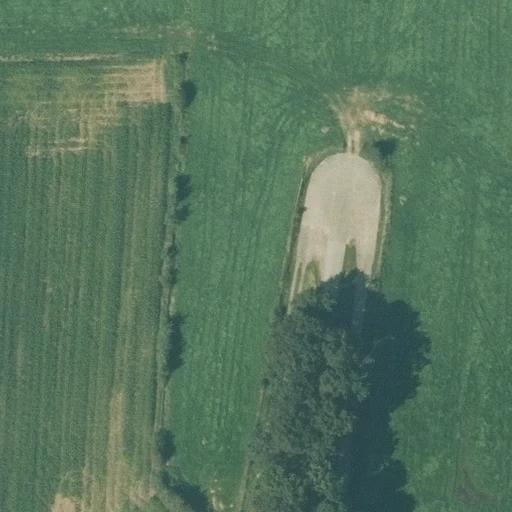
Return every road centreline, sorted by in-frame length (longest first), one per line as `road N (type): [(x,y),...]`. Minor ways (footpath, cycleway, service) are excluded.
road 1 (unclassified): [(303,511),(347,185),(371,212),(341,511)]
road 2 (track): [(347,185),(322,189),(260,511)]
